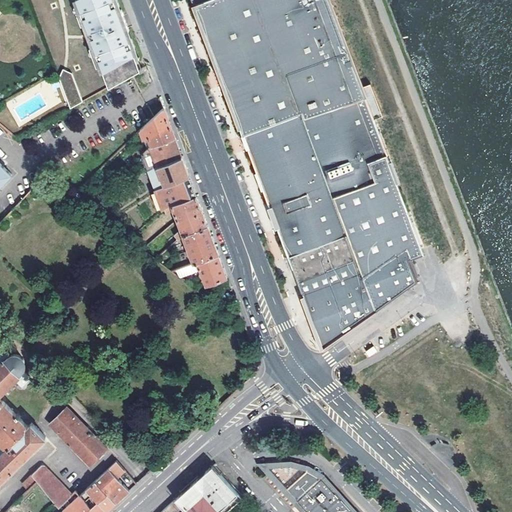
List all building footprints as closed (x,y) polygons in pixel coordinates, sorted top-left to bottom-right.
[(132,74),(138,70),(134,59),(137,59),(127,31),(129,30),(125,20),(121,9),(119,10),(114,0),(76,0),(78,4),(85,24),(87,30),(89,29),(92,36),(90,37),(93,46),(109,86),(132,74)] [(321,345),(323,346),(418,280),(415,275),(407,260),(424,254),(422,248),(364,91),(329,0),(191,0),(217,68),(223,84),(242,135),(248,149),(267,201),(277,228),(288,257),(321,345)] [(73,6),(81,25),(85,24),(78,4),(73,6)] [(89,47),(96,67),(100,65),(93,46),(89,47)] [(59,78),(70,108),(82,101),(72,73),(59,78)] [(138,132),(141,142),(144,139),(170,125),(165,111),(164,107),(161,110),(154,116),(138,132)] [(148,148),(175,137),(174,134),(170,125),(144,139),(141,142),(145,151),(148,148)] [(148,169),(182,156),(179,147),(176,140),(175,137),(148,148),(145,151),(142,153),(148,169)] [(155,188),(190,176),(186,166),(182,156),(148,169),(155,188)] [(0,167),(0,185),(9,176),(0,167)] [(165,206),(197,195),(191,179),(190,176),(155,188),(162,208),(163,208),(165,206)] [(170,245),(184,234),(208,225),(202,209),(197,195),(165,206),(163,208),(165,213),(174,209),(182,230),(178,230),(167,240),(170,245)] [(106,222),(113,217),(97,203),(88,209),(106,222)] [(197,260),(219,253),(213,239),(208,225),(184,234),(194,262),(197,260)] [(206,284),(227,276),(221,258),(219,253),(197,260),(206,284)] [(175,268),(189,263),(187,258),(177,261),(179,263),(174,265),(175,268)] [(432,309),(428,306),(424,313),(428,316),(432,309)] [(0,438),(7,446),(29,425),(0,396),(0,394),(16,377),(23,384),(31,375),(24,369),(26,366),(28,362),(27,358),(24,354),(19,351),(14,352),(10,355),(2,348),(0,349),(0,361),(1,362),(0,362),(0,438)] [(45,420),(59,406),(55,402),(41,416),(45,420)] [(108,447),(67,406),(51,423),(91,463),(108,447)] [(0,511),(0,482),(47,436),(32,422),(29,425),(7,446),(0,453),(0,511)] [(115,430),(112,433),(125,445),(127,442),(115,430)] [(108,491),(117,501),(119,499),(130,489),(119,476),(126,469),(117,459),(111,464),(97,478),(108,491)] [(76,491),(80,494),(87,487),(97,478),(111,464),(108,461),(76,491)] [(292,461),(256,463),(270,468),(291,467),(307,471),(322,478),(352,511),(358,511),(324,474),(310,466),(292,461)] [(301,511),(308,511),(287,488),(270,468),(256,463),(301,511)] [(24,483),(29,488),(38,480),(54,500),(60,506),(73,494),(45,465),(41,465),(24,483)] [(226,511),(243,497),(216,468),(214,465),(211,467),(193,483),(178,497),(176,499),(186,510),(184,511),(226,511)] [(291,467),(270,468),(287,488),(307,471),(291,467)] [(352,511),(322,478),(307,471),(287,488),(308,511),(352,511)] [(87,487),(99,499),(108,491),(97,478),(87,487)] [(99,499),(108,509),(110,508),(117,501),(108,491),(99,499)] [(64,511),(104,511),(105,511),(108,509),(99,499),(91,507),(80,494),(63,510),(63,511),(64,511)] [(184,511),(186,510),(176,499),(161,511),(184,511)] [(54,511),(62,511),(63,511),(63,510),(60,506),(54,500),(49,505),(54,511)]
